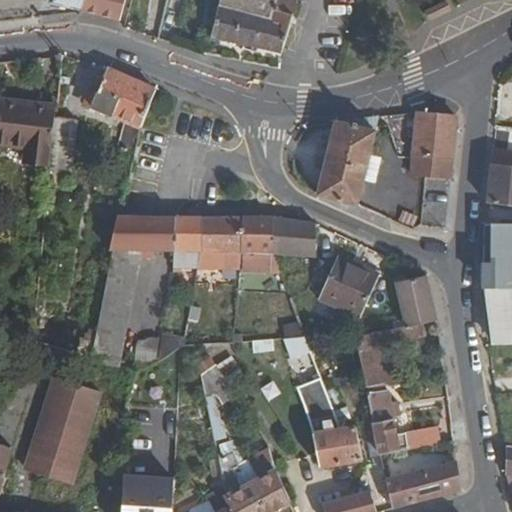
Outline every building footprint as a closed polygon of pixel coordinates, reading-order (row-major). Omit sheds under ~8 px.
[(60,0),(123,15),(126,0),(60,0)] [(217,0),(210,32),(280,47),(293,0),(217,0)] [(157,89),(108,67),(88,110),(139,132),(157,89)] [(56,103),(0,96),(0,140),(27,144),(26,159),(49,162),(56,103)] [(454,110),(419,109),(413,169),(451,172),(452,152),(451,152),(454,110)] [(378,111),(336,115),(318,190),(319,190),(357,209),(378,111)] [(511,148),(492,145),(490,159),(511,162),(511,148)] [(511,162),(490,159),(487,198),(511,201),(511,162)] [(444,220),(444,198),(423,197),(423,220),(444,220)] [(176,213),(119,212),(112,248),(175,249),(176,213)] [(201,249),(202,214),(180,213),(176,213),(175,249),(175,250),(174,269),(198,270),(199,266),(201,249)] [(245,214),(202,214),(201,249),(244,249),(245,214)] [(272,214),(245,214),(244,249),(274,250),(272,214)] [(275,214),(272,214),(274,250),(318,254),(314,220),(275,214)] [(511,220),(485,220),(483,246),(511,246),(511,220)] [(511,246),(483,246),(481,281),(481,284),(484,284),(502,285),(511,285),(511,246)] [(139,262),(109,256),(88,354),(118,360),(139,262)] [(379,275),(340,258),(321,299),(361,316),(379,275)] [(396,280),(407,324),(438,318),(437,317),(428,274),(396,280)] [(502,285),(484,284),(488,338),(511,338),(511,307),(502,307),(502,285)] [(511,285),(502,285),(502,307),(511,307),(511,285)] [(411,341),(407,324),(357,333),(368,383),(400,381),(446,374),(443,355),(394,362),(395,373),(389,373),(387,356),(393,355),(390,344),(411,341)] [(26,354),(30,338),(16,333),(11,349),(26,354)] [(306,334),(285,336),(289,351),(310,345),(306,334)] [(252,354),(274,351),(272,338),(250,341),(252,354)] [(394,362),(393,355),(387,356),(389,373),(395,373),(394,362)] [(217,359),(208,365),(255,436),(265,432),(217,359)] [(55,373),(33,451),(77,463),(99,386),(55,373)] [(320,410),(323,428),(330,427),(322,380),(298,384),(302,413),(320,410)] [(397,430),(387,388),(370,391),(382,450),(390,449),(420,443),(417,431),(404,433),(404,429),(397,430)] [(210,442),(221,441),(217,397),(205,398),(210,442)] [(355,424),(340,426),(315,430),(322,464),(362,456),(355,424)] [(0,488),(13,444),(0,440),(0,488)] [(218,445),(226,464),(237,459),(230,441),(218,445)] [(394,474),(390,449),(382,450),(382,452),(393,505),(460,487),(457,458),(394,474)] [(231,500),(237,511),(266,511),(292,499),(293,497),(280,472),(277,472),(276,469),(229,493),(231,500)] [(171,511),(174,482),(125,479),(122,511),(171,511)] [(324,503),(325,511),(368,511),(376,510),(371,489),(355,494),(354,487),(346,489),(343,498),(324,503)] [(237,511),(231,500),(222,505),(217,495),(198,505),(201,511),(237,511)]
